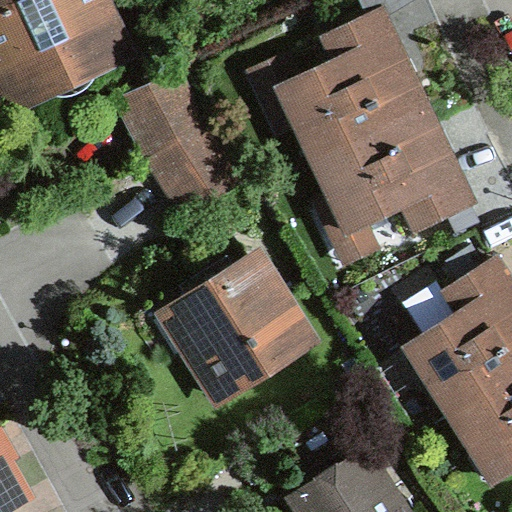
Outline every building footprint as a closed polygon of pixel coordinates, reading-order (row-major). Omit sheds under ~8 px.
[(0,56),(0,76),(15,107),(63,84),(55,68),(76,58),(83,74),(129,53),(107,5),(101,7),(97,0),(0,0),(0,55),(0,56)] [(370,0),(374,8),(376,11),(399,0),(370,0)] [(334,59),(387,34),(376,11),(374,8),(322,33),(334,59)] [(315,157),(421,106),(387,34),(334,59),(297,76),(281,84),(301,125),(315,157)] [(253,68),(284,133),(301,125),(281,84),(297,76),(286,52),(253,68)] [(149,155),(205,123),(175,76),(122,101),(149,155)] [(457,179),(421,106),(315,157),(350,230),(404,204),(457,179)] [(149,155),(186,211),(241,173),(205,123),(149,155)] [(468,204),(457,179),(404,204),(415,229),(468,204)] [(255,255),(180,304),(202,337),(186,347),(219,397),(310,338),(255,255)] [(457,311),(509,278),(494,255),(442,287),(457,311)] [(511,372),(511,283),(509,278),(457,311),(408,342),(452,411),(511,372)] [(511,372),(452,411),(495,479),(511,467),(511,372)] [(0,505),(5,502),(23,492),(4,459),(0,459),(0,446),(4,444),(0,437),(0,505)] [(362,450),(296,492),(304,504),(303,511),(409,511),(394,488),(388,492),(362,450)] [(0,511),(10,511),(5,502),(0,505),(0,511)]
